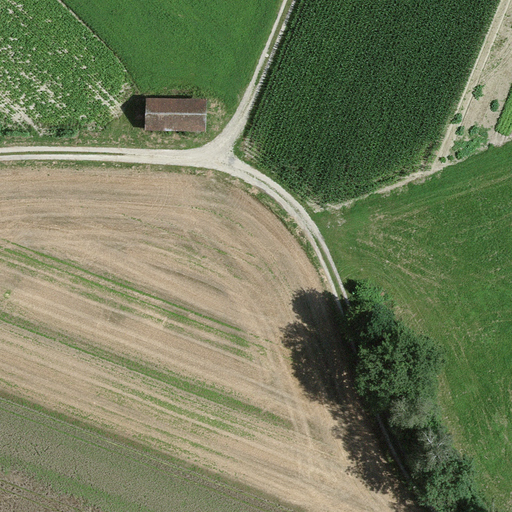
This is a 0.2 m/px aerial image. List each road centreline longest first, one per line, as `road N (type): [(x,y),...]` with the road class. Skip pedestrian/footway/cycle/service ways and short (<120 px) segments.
road 1 (track): [(0,155),(216,157),(278,195),(318,240),(389,431),(443,511)]
road 2 (track): [(216,157),(252,112),(296,0)]
